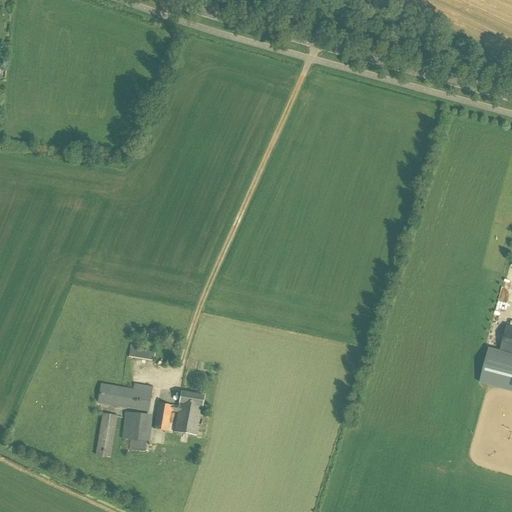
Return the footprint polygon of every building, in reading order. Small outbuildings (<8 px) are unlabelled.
[(511,326),(506,325),(500,351),(511,354),(511,326)] [(154,362),(155,352),(137,349),(138,346),(130,345),(128,357),(154,362)] [(511,354),(500,351),(488,348),(488,350),(479,383),(486,385),(511,391),(511,354)] [(133,389),(101,384),(97,404),(148,412),(152,393),(153,387),(134,384),(133,389)] [(201,408),(203,396),(180,392),(179,404),(178,406),(171,405),(171,406),(158,404),(153,429),(168,432),(171,412),(177,413),(173,433),(196,437),(201,408)] [(149,442),(151,415),(124,412),(122,439),(130,440),(129,450),(148,452),(148,442),(149,442)] [(110,458),(117,416),(102,414),(95,456),(110,458)] [(94,447),(99,418),(86,416),(81,445),(94,447)]
